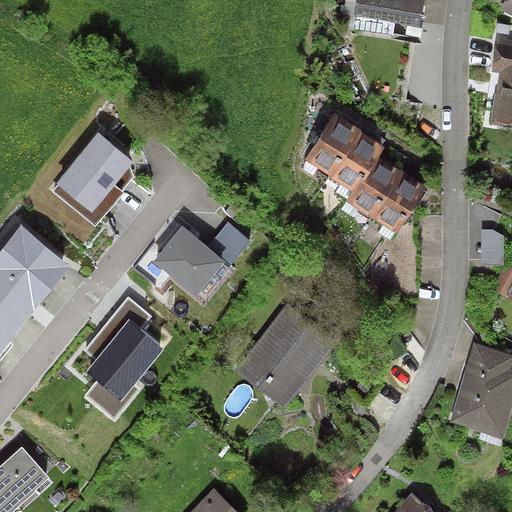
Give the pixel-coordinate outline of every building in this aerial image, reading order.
[(427,0),(359,0),(359,15),(426,19),(427,0)] [(511,0),(506,0),(502,7),(511,12),(511,0)] [(511,42),(501,41),(492,125),(511,126),(511,42)] [(349,197),(400,226),(423,185),(376,158),(384,144),(334,115),(310,156),(357,183),(349,197)] [(127,162),(96,136),(58,183),(88,208),(127,162)] [(220,248),(183,219),(159,250),(196,279),(220,248)] [(0,340),(62,266),(18,230),(0,252),(0,340)] [(288,305),(244,364),(284,394),(329,335),(288,305)] [(120,393),(161,343),(131,319),(115,339),(103,329),(87,348),(99,358),(91,369),(120,393)] [(511,353),(479,343),(452,423),(507,441),(511,427),(511,353)] [(0,507),(44,467),(21,441),(0,460),(0,507)] [(231,511),(211,492),(191,511),(231,511)] [(436,511),(415,493),(398,511),(436,511)]
